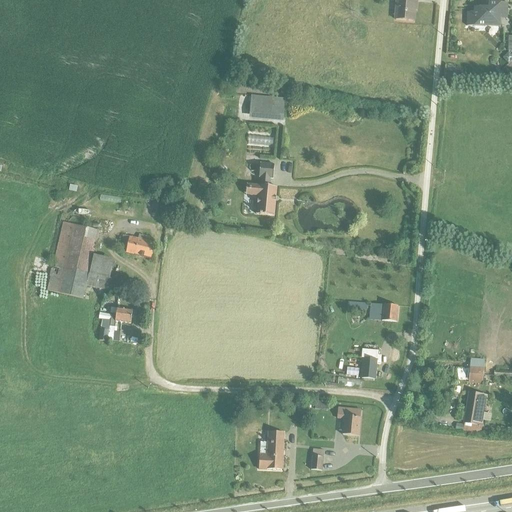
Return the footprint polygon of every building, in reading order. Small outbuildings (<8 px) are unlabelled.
[(395,0),(394,20),(413,22),(415,4),(417,4),(416,0),(395,0)] [(468,13),(467,26),(501,27),(501,19),(508,20),(508,3),(488,3),(488,8),(474,8),(474,13),(468,13)] [(511,56),(509,52),(503,58),(508,64),(511,60),(511,56)] [(468,55),(466,62),(475,65),(478,58),(468,55)] [(251,96),(249,119),(283,122),(285,99),(251,96)] [(247,185),(246,196),(257,197),(256,214),(275,216),(278,188),(270,187),(271,180),(273,180),(274,165),(261,164),(259,179),(261,180),(260,186),(247,185)] [(63,223),(47,291),(83,300),(86,286),(92,288),(91,294),(104,297),(105,291),(118,294),(121,281),(110,279),(114,261),(94,256),(99,231),(63,223)] [(124,236),(120,252),(134,256),(151,260),(155,243),(149,242),(150,238),(139,235),(138,239),(124,236)] [(348,302),(348,310),(367,312),(367,304),(348,302)] [(370,304),(369,315),(382,317),(382,321),(396,323),(398,307),(370,304)] [(100,328),(98,341),(107,342),(108,341),(119,342),(120,336),(114,336),(116,322),(131,324),(133,311),(117,309),(116,315),(112,314),(110,325),(108,324),(108,320),(102,319),(100,328)] [(364,359),(376,360),(378,360),(379,351),(378,351),(378,346),(364,345),(363,348),(371,349),(371,350),(362,350),(361,359),(364,359)] [(376,360),(364,359),(362,379),(374,380),(376,360)] [(470,361),(469,382),(486,383),(486,376),(483,376),(485,363),(470,361)] [(456,365),(457,373),(465,372),(464,364),(456,365)] [(457,424),(455,431),(463,432),(463,433),(475,435),(475,433),(480,434),(482,421),(490,422),(492,414),(484,413),(486,396),(469,393),(463,424),(464,424),(464,425),(457,424)] [(316,401),(315,410),(318,410),(318,411),(329,411),(330,402),(316,401)] [(298,403),(298,412),(307,413),(309,404),(298,403)] [(338,409),(337,420),(344,420),(343,435),(359,437),(361,411),(338,409)] [(260,456),(259,470),(282,471),(283,433),(269,433),(269,443),(261,442),(260,456)] [(313,450),(311,470),(322,471),(324,451),(313,450)]
